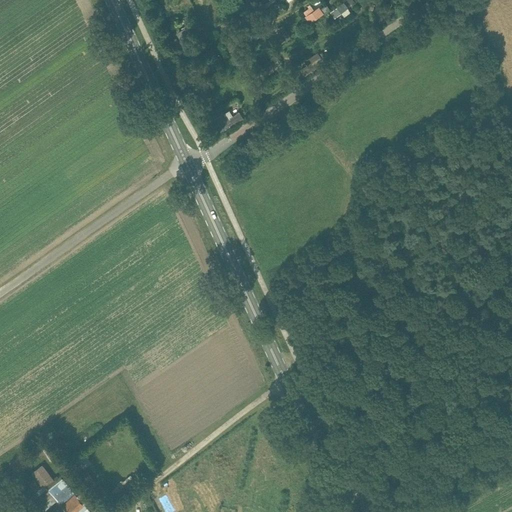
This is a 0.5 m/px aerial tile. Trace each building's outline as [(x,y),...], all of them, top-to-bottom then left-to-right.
[(388,21),(384,0),(376,0),(378,11),(375,12),(376,19),(379,19),(380,22),(388,21)] [(331,12),(336,18),(349,8),(344,2),(331,12)] [(320,9),(323,14),(329,10),(326,5),(320,9)] [(309,23),(323,14),(320,9),(319,7),(305,17),(309,23)] [(222,23),(235,52),(243,49),(230,20),(222,23)] [(199,23),(176,34),(181,43),(203,31),(199,23)] [(275,27),(282,41),(289,37),(282,24),(275,27)] [(176,39),(168,42),(172,49),(179,45),(176,39)] [(206,43),(192,50),(195,57),(209,50),(206,43)] [(274,57),(257,68),(262,75),(279,65),(274,57)] [(300,70),(305,77),(325,64),(320,57),(300,70)] [(195,73),(198,79),(215,72),(212,66),(195,73)] [(221,132),(243,119),(238,112),(229,118),(226,113),(214,120),(221,132)] [(33,460),(26,451),(10,464),(17,473),(18,474),(34,461),(33,460)] [(77,469),(91,461),(86,452),(72,460),(77,469)] [(41,485),(53,477),(43,462),(31,471),(41,485)] [(47,485),(49,487),(47,489),(63,503),(76,489),(58,473),(47,485)] [(39,500),(47,508),(55,500),(46,492),(39,500)] [(91,511),(77,494),(62,506),(66,511),(91,511)]
